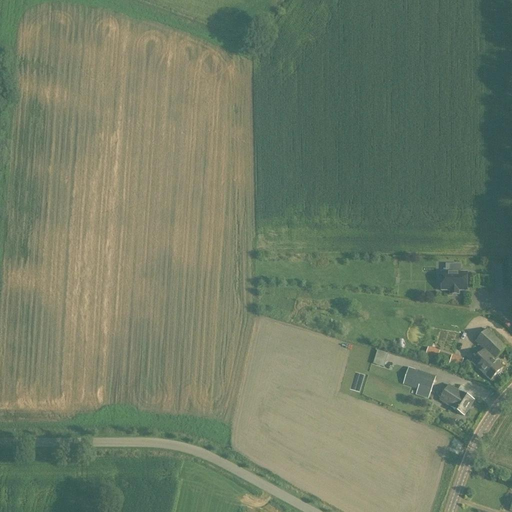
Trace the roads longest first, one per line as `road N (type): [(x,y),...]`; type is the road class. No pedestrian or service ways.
road 1 (unclassified): [(312,511),(192,449),(0,443)]
road 2 (unclassified): [(452,511),(486,425),(511,392)]
